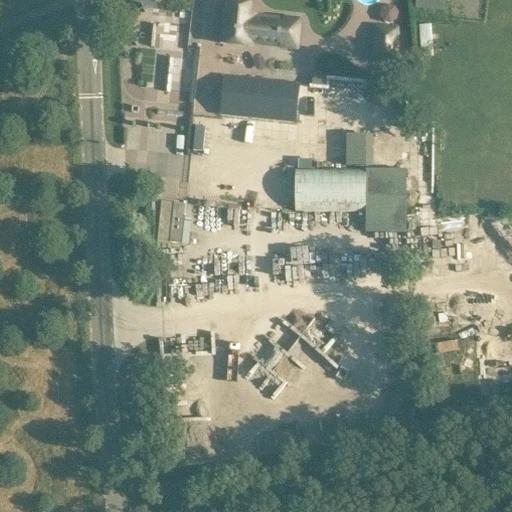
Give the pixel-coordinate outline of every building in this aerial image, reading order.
[(416,0),(416,10),(442,13),(443,0),(416,0)] [(221,44),(281,50),(284,22),(249,18),(250,5),(225,2),(221,44)] [(188,12),(161,8),(153,83),(160,83),(161,73),(172,74),(171,81),(190,83),(194,50),(184,49),(188,12)] [(376,26),(373,59),(394,61),(397,28),(376,26)] [(224,76),(221,115),(296,123),(300,84),(224,76)] [(312,76),(311,86),(325,87),(326,78),(312,76)] [(160,112),(161,129),(179,128),(178,112),(160,112)] [(347,136),(347,167),(372,167),(373,136),(347,136)] [(366,170),(366,232),(407,232),(407,170),(366,170)] [(176,233),(175,203),(161,203),(161,233),(176,233)]
